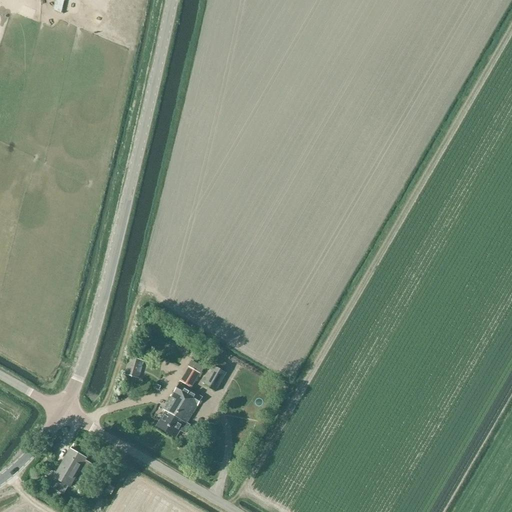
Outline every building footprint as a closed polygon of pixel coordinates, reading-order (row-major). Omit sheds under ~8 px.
[(63,0),(61,8),(70,10),(72,0),(63,0)] [(141,344),(147,345),(151,330),(150,330),(151,324),(147,323),(141,344)] [(227,374),(222,371),(226,364),(220,361),(222,356),(214,352),(208,363),(214,366),(204,386),(216,393),(227,374)] [(139,379),(144,361),(130,357),(125,375),(139,379)] [(195,368),(190,382),(202,387),(207,373),(195,368)] [(167,433),(192,391),(191,390),(190,391),(179,384),(173,393),(163,410),(165,412),(157,427),(167,433)] [(192,391),(167,433),(176,438),(180,431),(186,435),(191,425),(188,424),(203,398),(192,391)] [(260,417),(256,425),(263,429),(267,421),(260,417)] [(87,458),(71,449),(49,486),(63,495),(68,487),(70,488),(80,471),(92,478),(97,467),(86,461),(87,458)] [(111,495),(115,488),(109,485),(105,492),(111,495)]
